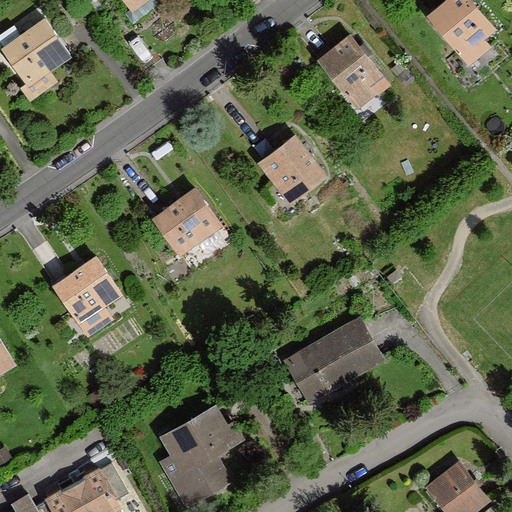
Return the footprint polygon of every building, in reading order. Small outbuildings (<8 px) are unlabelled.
[(471,0),(448,0),(431,13),(463,52),(494,26),(471,0)] [(70,53),(47,19),(5,49),(25,77),(45,63),(49,68),(70,53)] [(351,35),(320,59),(359,107),(390,83),(351,35)] [(409,68),(400,75),(407,85),(416,77),(409,68)] [(325,176),(295,136),(263,160),(278,182),(283,178),(297,196),(325,176)] [(197,188),(156,218),(177,246),(195,233),(199,237),(221,221),(197,188)] [(98,258),(56,285),(89,333),(112,318),(102,303),(120,290),(98,258)] [(382,357),(360,320),(290,360),(301,379),(308,375),(318,393),(382,357)] [(0,336),(0,369),(15,360),(0,336)] [(228,427),(216,407),(165,437),(176,455),(165,461),(189,503),(232,479),(222,462),(216,465),(210,455),(242,437),(234,423),(228,427)] [(113,462),(101,469),(118,499),(130,492),(113,462)] [(459,465),(432,487),(452,511),(469,511),(487,498),(459,465)] [(101,469),(75,483),(91,511),(106,511),(109,510),(120,504),(118,499),(101,469)] [(91,511),(75,483),(49,498),(57,511),(91,511)] [(20,511),(39,511),(36,506),(30,493),(14,501),(20,511)] [(36,506),(39,511),(57,511),(49,498),(36,506)]
